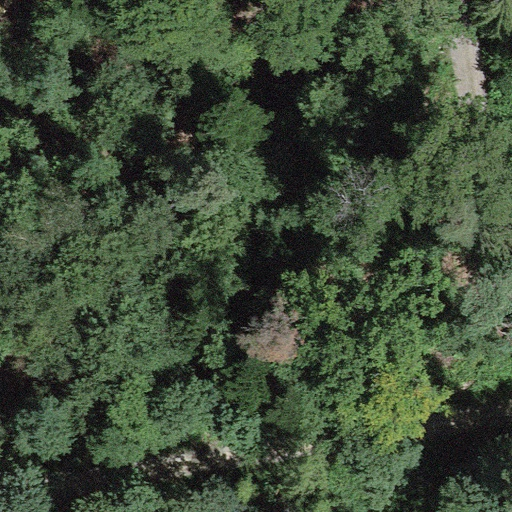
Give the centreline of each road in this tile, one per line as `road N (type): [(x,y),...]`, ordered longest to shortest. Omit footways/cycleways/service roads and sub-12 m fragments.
road 1 (track): [(511,412),(0,495)]
road 2 (track): [(511,236),(484,193),(452,0)]
